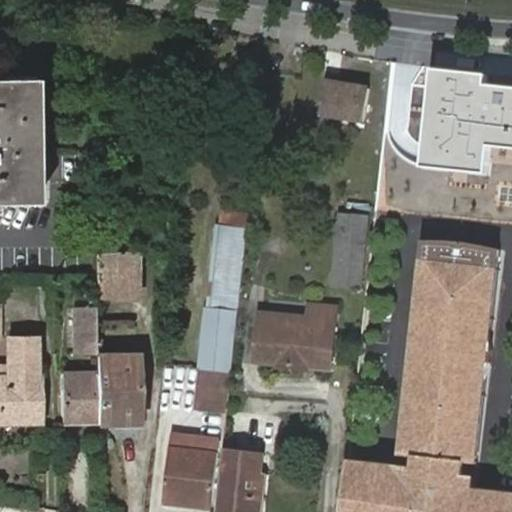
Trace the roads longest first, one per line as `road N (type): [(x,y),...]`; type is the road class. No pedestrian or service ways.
road 1 (unknown): [(380,511),(394,243),(432,215),(511,228)]
road 2 (secondary): [(282,0),(511,30)]
